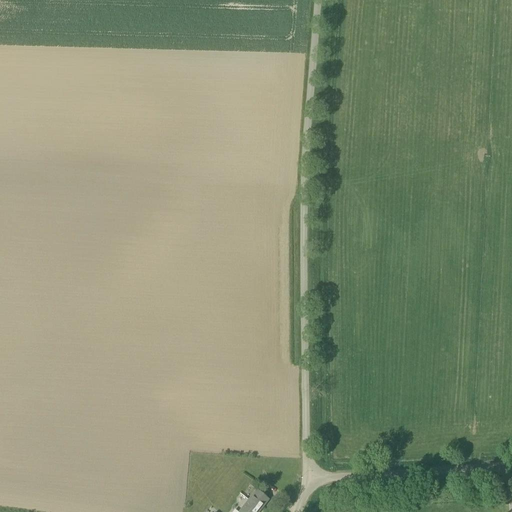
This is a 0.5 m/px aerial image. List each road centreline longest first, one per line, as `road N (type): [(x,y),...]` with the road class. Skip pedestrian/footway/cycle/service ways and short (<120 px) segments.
road 1 (unclassified): [(307,481),(303,243),(324,0)]
road 2 (unclassified): [(307,481),(511,468)]
